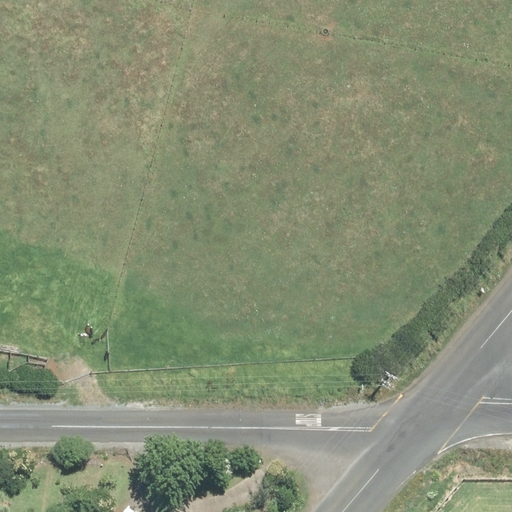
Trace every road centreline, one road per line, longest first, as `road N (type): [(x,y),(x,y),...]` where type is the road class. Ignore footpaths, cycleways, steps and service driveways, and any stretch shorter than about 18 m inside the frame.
road 1 (tertiary): [(0,428),(373,431),(427,416)]
road 2 (unclassified): [(511,316),(427,416)]
road 3 (unclassified): [(427,416),(346,511)]
